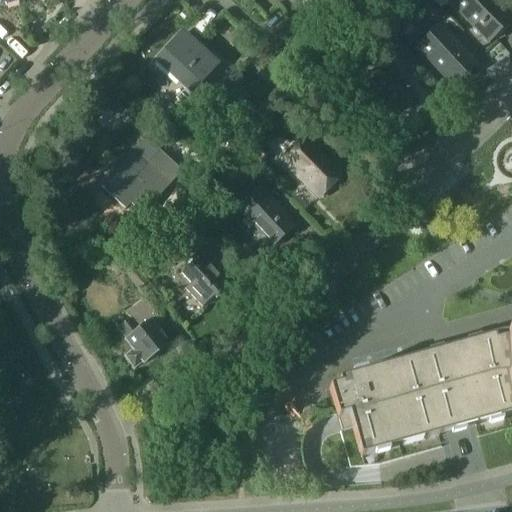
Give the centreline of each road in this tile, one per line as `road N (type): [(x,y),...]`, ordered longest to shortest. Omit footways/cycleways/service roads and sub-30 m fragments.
road 1 (residential): [(211,357),(247,342),(317,291),(511,93)]
road 2 (residential): [(119,511),(110,430),(16,252),(0,205)]
road 3 (residential): [(0,170),(20,116),(125,0)]
